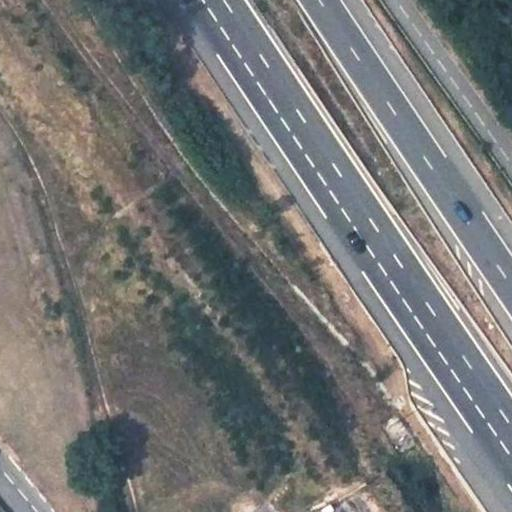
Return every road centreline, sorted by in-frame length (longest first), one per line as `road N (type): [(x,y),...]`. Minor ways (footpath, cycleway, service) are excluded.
road 1 (motorway): [(213,0),(511,443)]
road 2 (track): [(119,511),(113,466),(12,131),(21,0)]
road 3 (motorway): [(511,280),(322,0)]
road 4 (unclassified): [(511,159),(400,0)]
